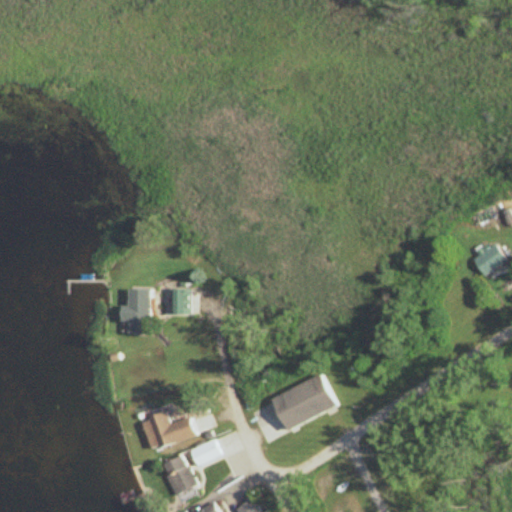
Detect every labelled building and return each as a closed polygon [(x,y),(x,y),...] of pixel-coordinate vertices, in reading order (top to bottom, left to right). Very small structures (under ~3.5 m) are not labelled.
[(476,257),(485,275),(508,264),(499,245),(476,257)] [(123,308),(123,323),(130,323),(130,336),(151,336),(151,291),(131,291),(131,308),(123,308)] [(191,316),(191,291),(174,291),(174,316),(191,316)] [(338,409),(324,377),(273,400),(288,432),(338,409)] [(208,415),(209,401),(192,400),(192,414),(208,415)] [(172,426),(168,414),(143,422),(153,452),(197,439),(191,420),(172,426)] [(224,456),(216,440),(192,452),(199,468),(224,456)] [(198,485),(184,456),(163,467),(177,495),(198,485)] [(238,509),(239,511),(258,511),(252,500),(238,509)] [(221,511),(214,501),(198,511),(221,511)]
